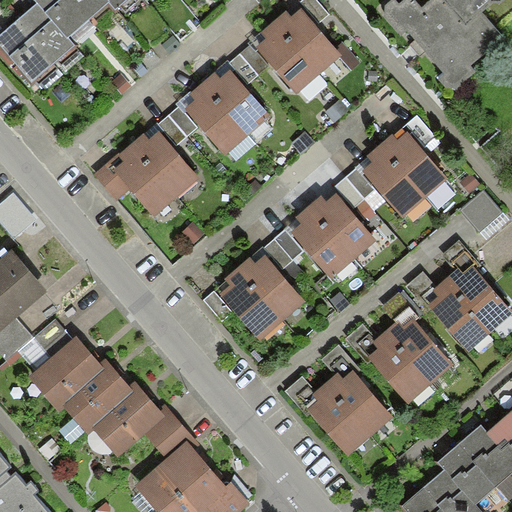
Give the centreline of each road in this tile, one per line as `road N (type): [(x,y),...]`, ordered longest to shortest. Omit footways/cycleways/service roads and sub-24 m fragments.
road 1 (residential): [(248,0),(37,181)]
road 2 (residential): [(353,119),(144,302)]
road 3 (residential): [(291,483),(144,302)]
road 4 (residential): [(144,302),(37,181)]
